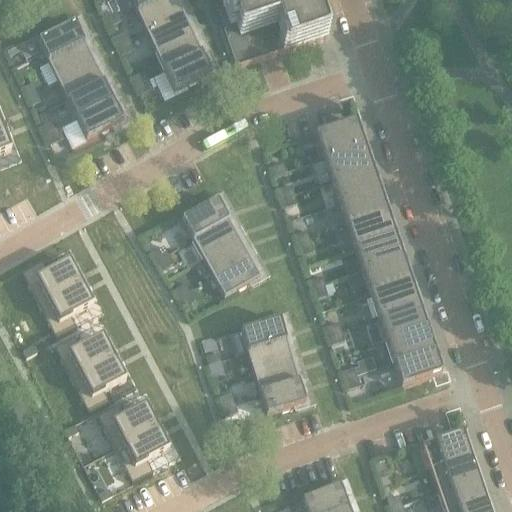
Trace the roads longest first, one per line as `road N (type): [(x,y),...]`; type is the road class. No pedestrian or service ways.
road 1 (residential): [(0,258),(245,115),(376,72)]
road 2 (residential): [(484,389),(241,472),(171,511)]
road 3 (residential): [(484,389),(376,72)]
